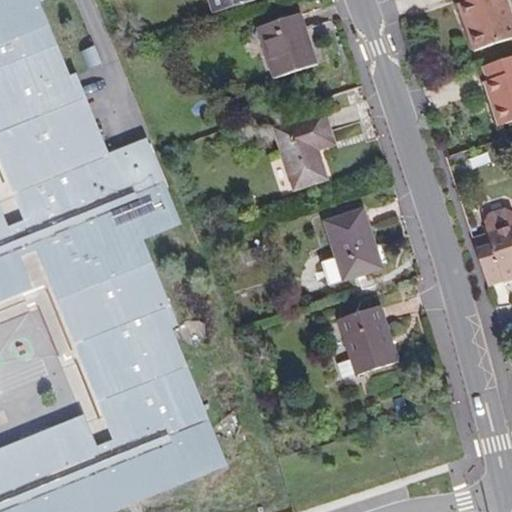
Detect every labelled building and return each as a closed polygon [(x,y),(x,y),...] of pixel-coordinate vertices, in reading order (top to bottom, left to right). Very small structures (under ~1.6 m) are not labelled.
[(86,423),(0,457),(0,511),(94,511),(118,502),(109,479),(135,468),(144,492),(224,460),(170,326),(163,329),(160,321),(173,316),(140,237),(174,223),(142,146),(109,159),(79,84),(73,87),(37,0),(0,0),(0,104),(6,102),(9,110),(0,113),(0,141),(35,227),(10,237),(0,241),(0,294),(29,283),(15,250),(40,240),(83,346),(101,339),(104,347),(86,354),(123,445),(99,455),(86,423)] [(248,0),(209,0),(214,12),(248,0)] [(464,0),(465,1),(460,3),(475,51),(511,38),(511,16),(506,0),(464,0)] [(316,63),(300,13),(258,27),(274,77),(316,63)] [(87,70),(100,65),(93,47),(80,52),(87,70)] [(500,125),(511,121),(511,56),(484,66),(488,81),(485,82),(500,125)] [(6,102),(0,104),(0,113),(9,110),(6,102)] [(275,127),(284,155),(295,188),(326,177),(316,148),(334,142),(324,111),(275,127)] [(363,208),(325,221),(337,257),(343,280),(383,267),(363,208)] [(485,223),(488,233),(473,238),(488,287),(511,278),(511,211),(505,208),(489,214),(485,223)] [(0,241),(10,237),(0,213),(0,241)] [(337,257),(322,263),(329,285),(343,280),(337,257)] [(380,305),(339,318),(352,358),(358,374),(398,361),(380,305)] [(83,346),(86,354),(104,347),(101,339),(83,346)] [(352,358),(337,363),(342,378),(358,374),(352,358)] [(109,479),(118,502),(144,492),(135,468),(109,479)]
